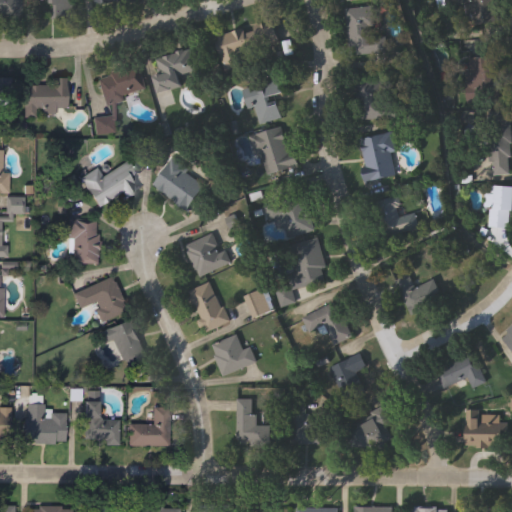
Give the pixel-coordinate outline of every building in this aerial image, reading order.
[(24,0),(24,20),(0,20),(0,0),(24,0)] [(74,0),(74,20),(53,20),(53,0),(74,0)] [(140,0),(141,1),(98,8),(96,0),(140,0)] [(472,24),(472,0),(495,0),(495,24),(472,24)] [(380,8),(383,55),(349,57),(346,10),(380,8)] [(217,38),(266,28),(267,34),(278,32),(281,46),(290,44),(293,59),(225,73),(217,38)] [(161,95),(152,62),(195,50),(201,71),(181,77),(184,88),(161,95)] [(464,96),(464,59),(503,59),(504,96),(464,96)] [(104,105),(97,80),(140,68),(147,93),(104,105)] [(24,86),(50,86),(50,79),(67,79),(67,108),(56,108),(56,117),(24,117),(24,86)] [(283,120),(258,125),(252,88),(277,83),(283,120)] [(352,83),(391,83),(392,121),(353,122),(352,83)] [(0,84),(0,118),(9,118),(9,84),(0,84)] [(253,135),(287,128),(296,169),(263,177),(253,135)] [(392,134),(400,176),(365,182),(357,141),(392,134)] [(491,176),(491,138),(509,138),(509,176),(491,176)] [(153,187),(171,161),(206,185),(188,212),(153,187)] [(98,209),(81,179),(99,168),(104,177),(129,162),(137,176),(131,179),(137,188),(98,209)] [(509,228),(491,228),(491,187),(511,187),(511,212),(509,212),(509,228)] [(269,224),(264,208),(304,195),(314,227),(285,236),(280,221),(269,224)] [(381,241),(370,206),(394,198),(400,218),(415,214),(420,229),(381,241)] [(71,264),(71,220),(99,220),(99,264),(71,264)] [(199,278),(186,246),(216,233),(230,265),(199,278)] [(278,293),(291,290),(288,275),(296,273),(290,251),(320,243),(326,269),(323,270),(326,282),(292,290),(295,304),(282,308),(278,293)] [(407,316),(394,282),(410,276),(415,289),(435,282),(442,302),(407,316)] [(73,293),(113,278),(126,312),(101,322),(94,304),(79,310),(73,293)] [(188,292),(212,283),(228,323),(205,333),(188,292)] [(328,348),(315,320),(340,309),(353,337),(328,348)] [(134,320),(148,365),(126,371),(116,340),(103,344),(99,331),(134,320)] [(511,348),(502,337),(511,328),(511,348)] [(211,346),(237,336),(244,351),(251,348),(258,363),(224,377),(211,346)] [(356,375),(364,393),(346,401),(331,369),(361,355),(368,369),(356,375)] [(476,355),(486,385),(473,389),(469,379),(444,388),(437,369),(476,355)] [(238,400),(256,400),(256,427),(270,426),(271,445),(238,446),(238,400)] [(119,421),(118,445),(84,444),(85,402),(99,402),(99,420),(119,421)] [(44,405),(44,413),(65,413),(65,445),(25,444),(25,404),(44,405)] [(170,408),(170,447),(128,447),(128,426),(153,426),(153,408),(170,408)] [(376,424),(375,411),(389,409),(391,425),(389,425),(392,445),(354,449),(352,427),(376,424)] [(0,441),(0,411),(11,411),(11,441),(0,441)] [(327,445),(291,445),(291,411),(307,411),(307,424),(327,424),(327,445)] [(466,447),(466,411),(506,412),(506,447),(466,447)]
